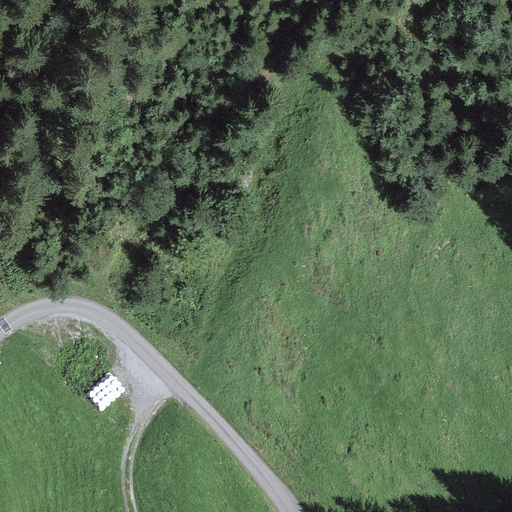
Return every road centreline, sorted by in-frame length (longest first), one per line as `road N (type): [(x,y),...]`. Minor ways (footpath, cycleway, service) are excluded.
road 1 (track): [(0,329),(40,308),(97,313),(168,374),(290,511)]
road 2 (track): [(134,511),(128,462),(168,374)]
